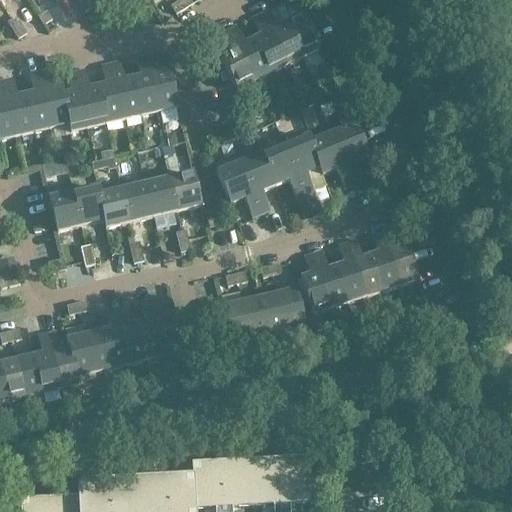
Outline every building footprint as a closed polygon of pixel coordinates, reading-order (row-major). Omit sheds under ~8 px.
[(92,9),(86,0),(78,5),(83,14),(92,9)] [(182,11),(191,6),(187,0),(180,0),(177,2),(182,11)] [(283,27),(300,61),(317,53),(291,1),(282,5),(291,23),(283,27)] [(174,16),(182,11),(177,2),(168,8),(174,16)] [(300,61),(283,27),(275,31),(266,13),(258,17),(284,69),(300,61)] [(41,28),(50,23),(44,14),(35,19),(41,28)] [(284,69),(258,17),(250,21),(259,40),(258,40),(257,40),(251,43),(268,77),(284,69)] [(6,25),(11,33),(20,28),(15,19),(6,25)] [(16,42),(25,36),(20,28),(11,33),(16,42)] [(268,77),(251,43),(243,47),(234,29),(226,33),(252,85),(268,77)] [(252,85),(226,33),(218,37),(227,55),(218,59),(235,93),(252,85)] [(144,59),(157,116),(176,112),(167,74),(157,76),(153,57),(144,59)] [(157,116),(144,59),(135,62),(139,80),(131,82),(140,120),(157,116)] [(140,120),(131,82),(122,84),(118,66),(109,68),(122,124),(140,120)] [(122,124),(109,68),(100,70),(104,89),(96,90),(105,128),(122,124)] [(50,133),(67,129),(68,128),(61,98),(62,98),(60,90),(51,93),(46,74),(37,76),(50,133)] [(105,128),(96,90),(87,92),(83,74),(74,76),(87,132),(105,128)] [(24,99),(33,137),(50,133),(37,76),(28,78),(33,97),(24,99)] [(68,128),(67,129),(68,137),(87,132),(74,76),(65,78),(69,96),(62,98),(61,98),(68,128)] [(2,84),(15,141),(33,137),(24,99),(15,101),(11,82),(2,84)] [(0,144),(15,141),(2,84),(0,84),(0,144)] [(330,138),(351,188),(359,184),(352,166),(366,160),(353,128),(330,138)] [(351,188),(330,138),(310,146),(308,147),(318,171),(321,179),(334,173),(342,192),(351,188)] [(306,139),(282,149),(303,199),(312,195),(305,177),(318,171),(308,147),(310,146),(306,139)] [(303,199),(282,149),(260,158),(274,190),(288,184),(295,202),(303,199)] [(274,190),(260,158),(238,167),(259,217),(268,214),(260,196),(274,190)] [(53,179),(50,166),(42,168),(45,181),(53,179)] [(259,217),(238,167),(215,177),(229,209),(242,203),(250,221),(259,217)] [(167,182),(175,216),(199,210),(191,176),(167,182)] [(143,188),(152,222),(175,216),(167,182),(143,188)] [(152,222),(143,188),(120,193),(128,227),(152,222)] [(45,192),(48,203),(56,237),(80,231),(72,197),(60,200),(57,189),(45,192)] [(72,197),(80,231),(103,226),(103,225),(97,199),(95,191),(72,197)] [(120,193),(97,199),(103,225),(103,226),(104,233),(128,227),(120,193)] [(388,233),(380,235),(398,292),(415,286),(403,249),(394,251),(388,233)] [(177,246),(186,244),(184,234),(175,236),(177,246)] [(381,297),(398,292),(380,235),(371,238),(377,257),(369,260),(381,297)] [(186,244),(177,246),(179,256),(189,254),(186,244)] [(364,303),(381,297),(369,260),(360,262),(354,244),(345,247),(364,303)] [(130,257),(140,255),(137,245),(128,247),(130,257)] [(346,308),(364,303),(345,247),(336,249),(342,268),(334,271),(346,308)] [(82,260),(91,258),(89,249),(80,251),(82,260)] [(140,255),(130,257),(133,267),(142,265),(140,255)] [(329,314),(346,308),(334,271),(325,273),(319,255),(311,258),(329,314)] [(91,258),(82,260),(85,270),(94,268),(91,258)] [(312,319),(329,314),(311,258),(302,261),(308,279),(300,282),(312,319)] [(62,263),(55,265),(47,267),(50,279),(65,275),(62,263)] [(269,270),(271,279),(281,277),(278,267),(269,270)] [(271,279),(269,270),(259,272),(261,281),(271,279)] [(233,278),(236,287),(245,285),(243,275),(233,278)] [(7,281),(9,290),(18,288),(16,278),(7,281)] [(236,287),(233,278),(223,280),(226,290),(236,287)] [(0,292),(9,290),(7,281),(0,282),(0,292)] [(275,298),(284,335),(302,331),(294,294),(275,298)] [(284,335),(275,298),(258,302),(267,340),(284,335)] [(148,304),(162,361),(180,357),(171,319),(162,321),(158,302),(148,304)] [(240,306),(249,344),(267,340),(258,302),(240,306)] [(162,361),(148,304),(139,306),(144,325),(135,327),(144,366),(162,361)] [(75,307),(77,317),(86,315),(84,305),(75,307)] [(249,344),(240,306),(222,310),(231,348),(249,344)] [(77,317),(75,307),(65,310),(67,320),(77,317)] [(144,366),(135,327),(126,329),(122,310),(113,312),(127,370),(144,366)] [(127,370),(113,312),(104,314),(109,334),(100,336),(109,374),(127,370)] [(8,336),(10,345),(19,343),(17,334),(8,336)] [(67,352),(66,353),(59,354),(54,335),(45,337),(58,394),(77,389),(75,382),(74,382),(67,352)] [(10,345),(8,336),(0,337),(0,344),(1,347),(10,345)] [(109,374),(100,336),(83,340),(92,378),(109,374)] [(32,361),(41,398),(58,394),(45,337),(36,339),(40,359),(32,361)] [(92,378),(83,340),(64,345),(66,353),(67,352),(74,382),(75,382),(92,378)] [(41,398),(32,361),(14,365),(23,402),(41,398)] [(23,402),(14,365),(0,368),(0,381),(6,406),(23,402)] [(250,511),(271,511),(270,511),(287,511),(288,510),(307,509),(305,463),(247,466),(250,511)] [(245,511),(250,511),(247,466),(190,468),(190,482),(191,482),(192,511),(245,511)] [(192,511),(191,482),(190,482),(137,484),(138,511),(192,511)] [(75,487),(75,501),(77,501),(77,511),(138,511),(137,484),(75,487)] [(77,511),(77,501),(75,501),(19,504),(19,511),(77,511)]
